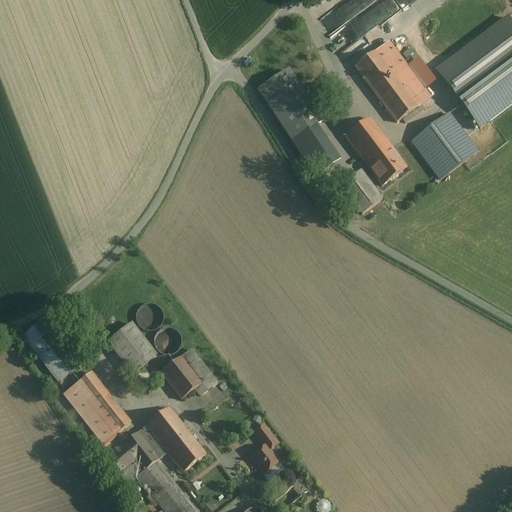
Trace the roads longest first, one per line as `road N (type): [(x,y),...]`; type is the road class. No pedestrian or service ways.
road 1 (unclassified): [(231,67),(325,214),(511,325)]
road 2 (unclassified): [(0,330),(61,300),(154,210),(219,81)]
